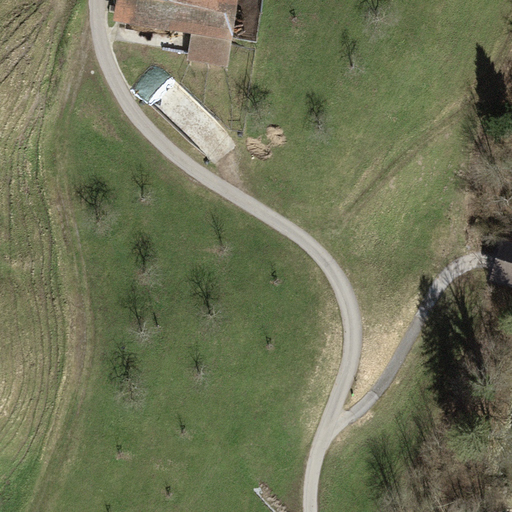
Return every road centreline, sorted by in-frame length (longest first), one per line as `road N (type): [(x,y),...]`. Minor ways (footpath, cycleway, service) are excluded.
road 1 (track): [(39,511),(87,374),(91,323),(60,141),(98,0)]
road 2 (track): [(333,429),(385,388),(455,270),(502,263)]
